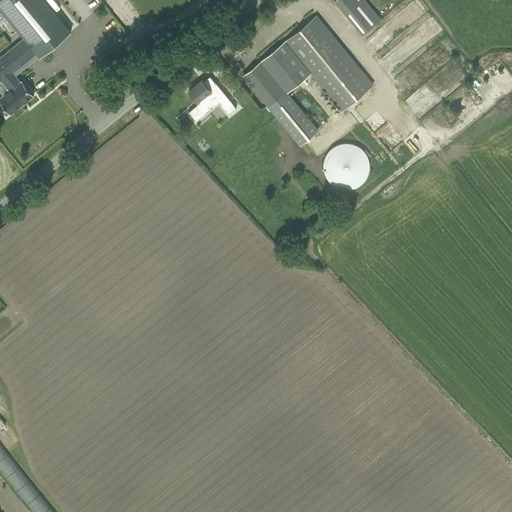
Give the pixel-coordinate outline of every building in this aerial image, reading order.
[(0,0),(0,7),(24,38),(36,53),(39,56),(39,57),(71,32),(45,0),(0,0)] [(335,0),(334,1),(362,34),(380,19),(364,0),(335,0)] [(285,41),(311,73),(342,111),(373,86),(316,16),(285,41)] [(0,56),(0,80),(0,81),(2,79),(10,89),(3,94),(0,96),(0,100),(11,114),(34,96),(21,79),(20,80),(15,75),(13,72),(36,53),(24,38),(0,56)] [(287,93),(311,73),(285,41),(243,76),(249,83),(267,105),(299,145),(317,130),(287,93)] [(204,82),(202,80),(188,91),(197,101),(199,100),(200,102),(195,106),(196,106),(197,105),(203,113),(219,100),(226,109),(231,104),(235,109),(237,108),(215,82),(210,86),(207,82),(208,82),(202,75),(202,76),(205,80),(204,82)] [(371,168),(372,164),(371,159),(370,154),(367,150),(365,147),(361,144),(357,142),(352,141),(348,141),(344,142),(340,143),(336,145),(332,149),(330,152),(328,157),(327,160),(327,164),(327,168),(328,172),(330,176),(333,179),(337,182),(341,184),(345,186),(350,186),(355,185),(359,184),(363,182),(366,179),(368,175),(370,172),(371,168)] [(51,511),(0,441),(0,469),(31,511),(51,511)] [(22,511),(0,481),(0,505),(5,511),(22,511)]
